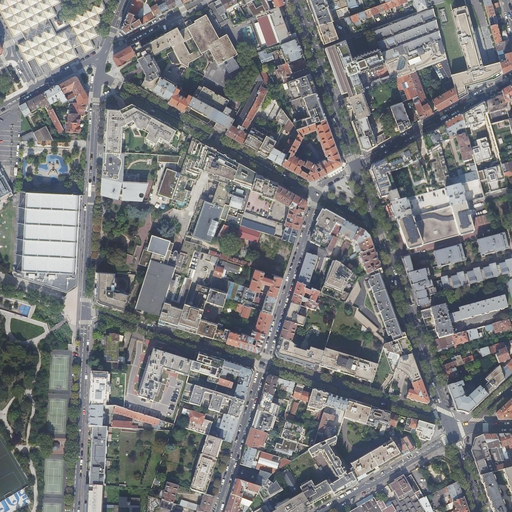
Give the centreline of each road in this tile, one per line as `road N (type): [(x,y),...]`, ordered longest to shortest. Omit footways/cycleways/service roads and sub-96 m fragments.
road 1 (residential): [(316,195),(117,84)]
road 2 (residential): [(85,310),(96,99)]
road 3 (residential): [(75,511),(85,310)]
road 4 (tertiary): [(447,421),(382,233)]
road 5 (residential): [(264,363),(447,421)]
road 6 (residential): [(85,310),(264,363)]
road 7 (residential): [(356,166),(511,77)]
road 8 (tertiary): [(356,166),(296,0)]
road 9 (residential): [(316,195),(264,363)]
road 10 (residential): [(264,363),(216,511)]
road 11 (residential): [(324,511),(452,436)]
